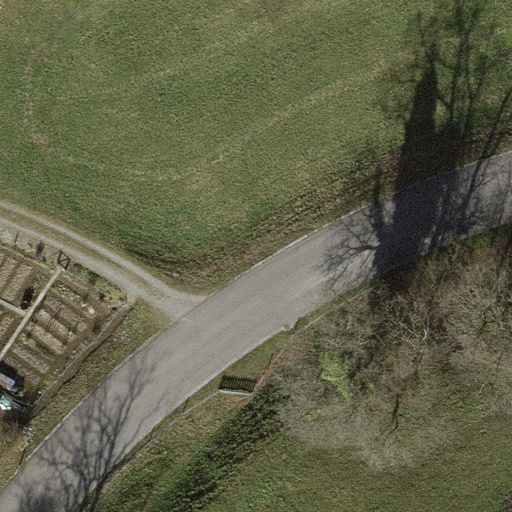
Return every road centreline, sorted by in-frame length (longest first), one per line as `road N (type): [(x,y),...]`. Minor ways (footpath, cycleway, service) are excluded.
road 1 (residential): [(32,511),(80,450),(284,287),(414,204),(511,191)]
road 2 (track): [(217,340),(143,279),(0,214)]
